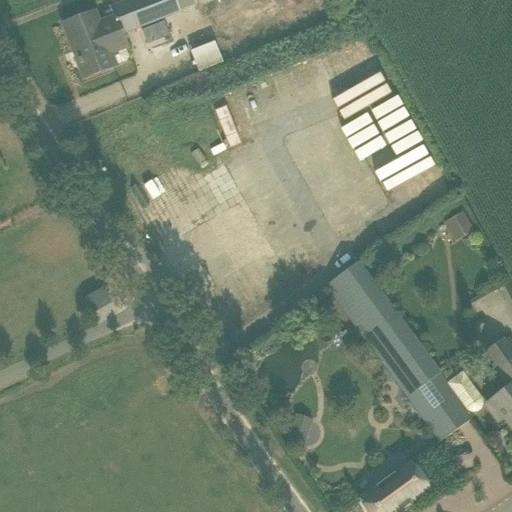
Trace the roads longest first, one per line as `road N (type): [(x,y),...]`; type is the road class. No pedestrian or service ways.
road 1 (unclassified): [(141,299),(0,57)]
road 2 (unclassified): [(294,511),(141,299)]
road 3 (unclassified): [(0,367),(141,299)]
